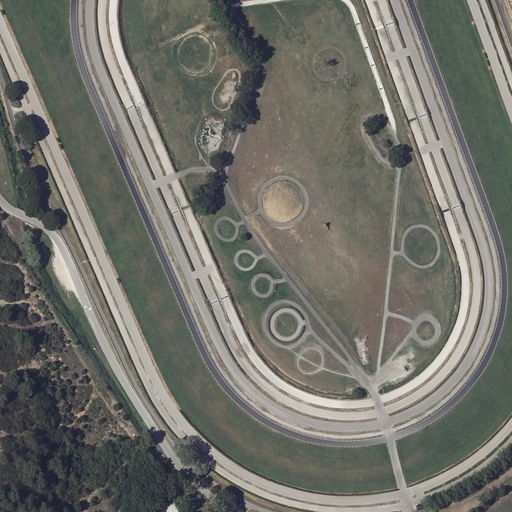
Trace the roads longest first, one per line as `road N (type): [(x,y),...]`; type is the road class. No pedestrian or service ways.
road 1 (unknown): [(158,208),(215,339),(253,394),(273,408),(351,427),(399,417),(439,394),(477,340),(487,267),(393,0)]
road 2 (unknown): [(381,0),(475,264),(470,329),(438,380),(402,404),(356,415),(308,410),(268,390),(236,354),(161,182)]
road 3 (unknown): [(0,22),(165,402),(210,452),(287,493),(376,500),(444,480),(511,425)]
road 4 (unknown): [(511,440),(467,476),(392,507),(316,508),(268,497),(221,472),(176,431),(150,391),(0,47)]
road 5 (unknown): [(175,186),(249,352),(290,391),(358,405),(406,389),(437,365),(463,312),(462,257),(367,0)]
road 6 (unknown): [(410,0),(499,245),(504,295),(492,348),(440,413),(359,443),(276,427),(214,372)]
road 7 (unknown): [(81,0),(86,61),(219,367),(287,425),(343,437),(387,431)]
road 8 (unknown): [(409,511),(369,382),(260,246),(226,185),(258,70),(230,0)]
road 9 (unknown): [(395,429),(444,401),(467,376),(488,340),(497,287),(483,218),(403,0)]
road 10 (unknown): [(0,74),(41,193),(136,387),(202,476)]
road 11 (unknown): [(203,353),(78,58),(73,0)]
road 12 (unknown): [(373,392),(401,149)]
road 13 (unknown): [(112,0),(120,56),(172,177)]
road 14 (unknown): [(158,175),(104,45),(101,0)]
road 15 (unknown): [(89,0),(93,50),(139,164)]
road 16 (unknown): [(260,211),(266,183),(281,177),(301,187),(300,216),(279,225),(265,218)]
road 17 (unknown): [(345,0),(390,126)]
road 18 (unknown): [(283,302),(262,320),(269,340),(283,346),(306,331),(302,310),(290,302)]
